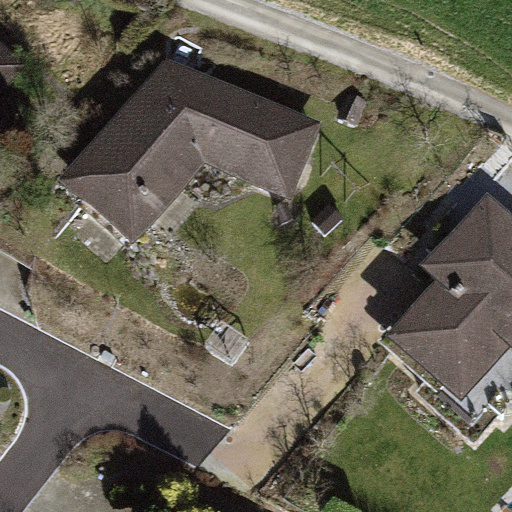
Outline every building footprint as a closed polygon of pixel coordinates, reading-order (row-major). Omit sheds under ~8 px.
[(0,54),(0,91),(18,71),(0,54)] [(126,133),(72,194),(128,244),(203,159),(286,192),(310,132),(169,74),(141,106),(150,114),(129,136),(126,133)] [(0,186),(13,172),(0,165),(0,186)] [(78,207),(26,179),(0,208),(0,240),(34,258),(78,207)] [(511,227),(489,208),(431,273),(447,288),(398,343),(436,377),(427,387),(473,428),(491,409),(502,421),(504,418),(500,413),(499,410),(499,407),(501,403),(503,400),(506,398),(510,397),(511,397),(511,227)]
